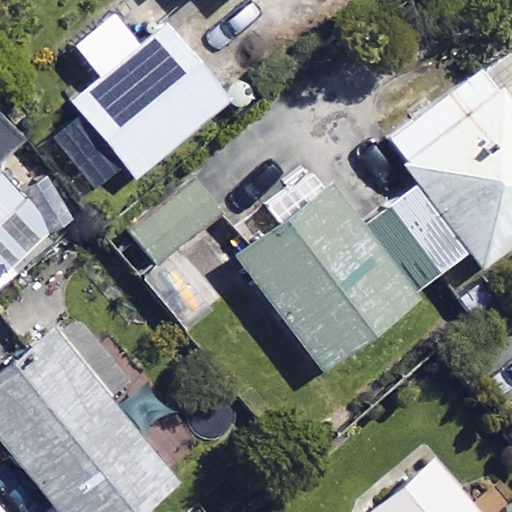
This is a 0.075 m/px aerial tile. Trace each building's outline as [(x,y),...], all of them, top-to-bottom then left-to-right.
[(87,77),(58,101),(73,119),(39,147),(81,198),(117,168),(129,183),(221,106),(152,23),(130,42),(104,11),(62,47),(87,77)] [(376,210),(433,285),(464,261),(473,274),(511,243),(511,123),(473,72),(378,145),(409,184),(376,210)] [(0,285),(14,273),(7,266),(76,200),(0,121),(0,285)] [(216,219),(182,176),(113,231),(147,274),(216,219)] [(433,285),(376,210),(353,226),(325,189),(224,265),(310,378),(433,285)] [(0,452),(47,510),(49,511),(139,511),(171,486),(49,338),(0,378),(0,452)] [(463,511),(425,465),(367,511),(463,511)]
